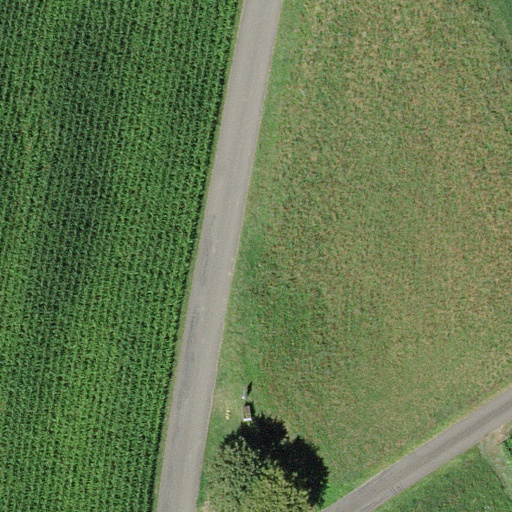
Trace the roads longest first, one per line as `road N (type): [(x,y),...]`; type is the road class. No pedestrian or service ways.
road 1 (unclassified): [(256,0),(172,511)]
road 2 (track): [(339,511),(511,402)]
